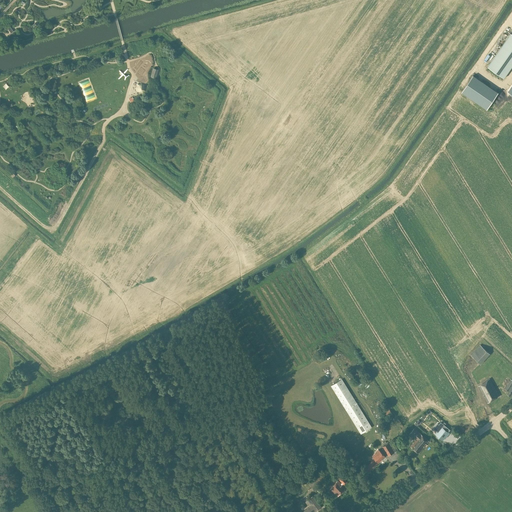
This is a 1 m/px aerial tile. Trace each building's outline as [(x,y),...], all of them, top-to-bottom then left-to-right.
[(511,66),(511,34),(510,33),(487,66),(504,78),(511,66)] [(153,67),(150,77),(156,78),(158,69),(153,67)] [(473,75),(462,92),(487,109),(498,93),(473,75)] [(489,354),(480,345),(471,355),(480,363),(489,354)] [(368,375),(365,370),(354,376),(357,381),(368,375)] [(344,382),(342,379),(331,386),(361,434),(369,429),(371,431),(373,429),(372,427),(344,382)] [(500,396),(490,379),(478,386),(488,403),(500,396)] [(392,414),(389,409),(384,412),(387,417),(392,414)] [(430,414),(438,421),(441,418),(430,409),(426,414),(428,416),(430,414)] [(438,423),(433,428),(438,432),(436,434),(442,440),(444,437),(445,438),(447,436),(446,435),(448,432),(450,429),(441,422),(439,424),(438,423)] [(429,441),(414,428),(409,434),(416,439),(411,446),(419,453),(429,441)] [(388,443),(383,446),(389,456),(394,452),(388,443)] [(385,456),(378,449),(372,456),(373,457),(372,459),(373,460),(364,470),(368,474),(385,456)] [(321,474),(319,472),(315,476),(316,478),(315,479),(318,484),(326,478),(322,473),(321,474)] [(349,480),(342,473),(340,475),(341,477),(339,479),(342,483),(343,484),(344,485),(349,480)] [(309,483),(316,491),(320,487),(318,485),(318,484),(314,479),(314,480),(309,483)] [(342,485),(343,484),(342,483),(341,484),(338,481),(330,489),(338,496),(345,489),(342,485)] [(313,503),(311,504),(312,506),(303,511),(312,511),(315,509),(316,511),(321,507),(313,497),(310,499),(313,503)]
